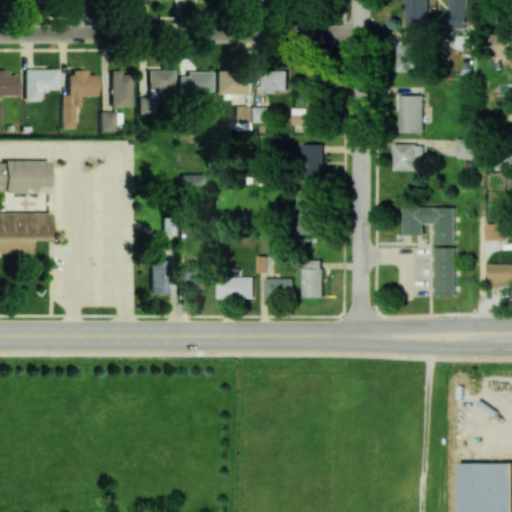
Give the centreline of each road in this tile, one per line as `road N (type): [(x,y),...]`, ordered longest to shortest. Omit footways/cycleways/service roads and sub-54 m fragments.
road 1 (residential): [(0,33),(360,34)]
road 2 (residential): [(358,342),(359,0)]
road 3 (secondary): [(0,335),(302,335)]
road 4 (secondary): [(302,335),(511,348)]
road 5 (secondary): [(511,323),(302,335)]
